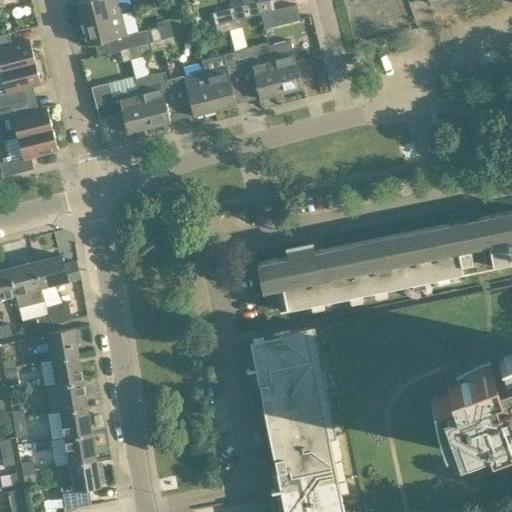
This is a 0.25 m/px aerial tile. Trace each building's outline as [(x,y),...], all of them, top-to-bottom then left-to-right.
[(118,0),(85,0),(79,2),(84,23),(121,13),(118,0)] [(242,0),(244,4),(212,12),(215,24),(227,21),(239,18),(260,13),(269,10),(266,0),(242,0)] [(269,10),(260,13),(265,29),(301,20),(297,4),(270,11),(269,10)] [(161,38),(158,26),(127,34),(121,13),(84,23),(90,45),(117,38),(120,49),(129,47),(138,44),(149,41),(161,38)] [(242,27),(239,18),(227,21),(229,30),(242,27)] [(227,21),(215,24),(217,33),(229,30),(227,21)] [(36,61),(30,39),(12,44),(9,33),(0,35),(0,70),(36,61)] [(175,44),(173,35),(161,38),(163,47),(175,44)] [(163,47),(161,38),(149,41),(151,50),(163,47)] [(291,40),(271,45),(269,46),(281,93),(303,87),(291,40)] [(138,44),(129,47),(132,59),(142,57),(138,44)] [(281,93),(269,46),(249,51),(248,48),(235,51),(241,76),(253,73),(260,99),(281,93)] [(132,59),(129,47),(120,49),(123,62),(132,59)] [(230,78),(241,76),(235,51),(202,59),(205,72),(215,110),(237,104),(230,78)] [(23,88),(41,84),(36,61),(0,70),(6,91),(0,92),(0,105),(26,99),(23,88)] [(136,77),(139,89),(148,127),(170,121),(163,94),(170,92),(164,70),(136,77)] [(215,110),(205,72),(184,78),(193,115),(215,110)] [(148,127),(139,89),(113,96),(109,83),(96,86),(92,87),(100,118),(99,111),(104,110),(120,106),(122,112),(127,132),(148,127)] [(0,105),(0,124),(2,126),(6,140),(17,137),(52,128),(47,106),(29,110),(26,99),(0,105)] [(58,150),(52,128),(17,137),(22,156),(0,162),(0,164),(3,176),(34,168),(31,157),(58,150)] [(472,263),(471,249),(489,245),(493,265),(492,265),(492,267),(511,262),(511,261),(507,241),(511,240),(511,210),(478,217),(478,218),(476,218),(450,223),(314,251),(313,244),(313,243),(286,249),(286,250),(287,250),(288,256),(259,262),(258,261),(257,261),(263,293),(265,292),(264,291),(282,288),(286,308),(286,309),(464,273),(463,271),(461,265),(472,263)] [(59,253),(34,260),(41,286),(79,276),(75,260),(62,264),(59,253)] [(40,286),(41,286),(34,260),(8,267),(15,292),(18,307),(43,300),(40,286)] [(0,295),(15,292),(8,267),(0,269),(0,295)] [(252,430),(260,429),(276,511),(400,511),(458,500),(449,455),(486,441),(488,447),(511,437),(511,277),(267,328),(268,337),(242,342),(247,365),(236,367),(242,388),(245,399),(248,409),(252,430)] [(71,318),(68,307),(66,301),(47,306),(49,313),(46,313),(48,319),(51,319),(52,323),(71,318)] [(48,319),(46,313),(34,316),(37,327),(52,323),(51,319),(48,319)] [(10,324),(7,324),(0,326),(0,337),(13,335),(10,324)] [(73,328),(47,332),(52,358),(77,354),(73,328)] [(82,380),(77,354),(52,358),(56,384),(82,380)] [(14,358),(12,358),(3,360),(5,374),(11,373),(10,370),(16,370),(14,358)] [(18,383),(16,370),(10,370),(11,373),(5,374),(7,385),(18,383)] [(86,406),(82,380),(56,384),(61,410),(86,406)] [(90,432),(86,406),(61,410),(65,436),(90,432)] [(23,408),(12,410),(14,423),(25,421),(23,408)] [(27,434),(25,421),(14,423),(16,436),(27,434)] [(94,458),(90,432),(65,436),(70,462),(94,458)] [(10,437),(0,439),(0,445),(1,452),(13,450),(10,437)] [(15,463),(13,450),(1,452),(4,465),(15,463)] [(70,462),(58,464),(65,511),(78,506),(90,504),(87,486),(98,484),(105,483),(103,470),(96,471),(94,458),(70,462)] [(32,460),(21,462),(24,476),(29,475),(28,472),(34,471),(34,469),(32,460)] [(42,468),(34,469),(34,471),(28,472),(29,475),(24,476),(26,487),(37,485),(45,484),(42,468)] [(8,491),(11,503),(22,501),(20,489),(8,491)] [(24,511),(22,501),(11,503),(12,511),(24,511)]
